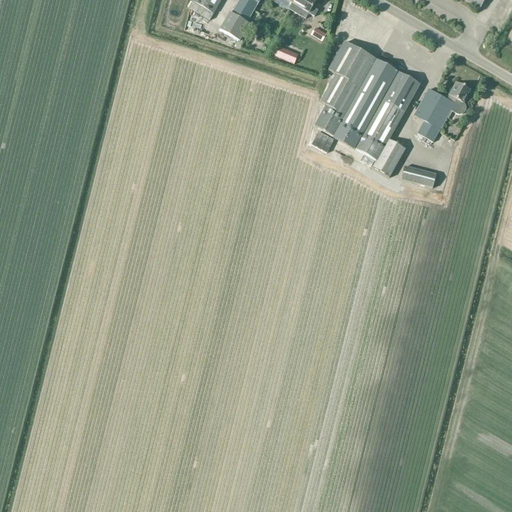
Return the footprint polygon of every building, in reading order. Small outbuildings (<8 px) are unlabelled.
[(193,0),(192,4),(213,16),(221,0),(193,0)] [(281,0),(292,6),(295,0),(239,0),(231,15),(229,14),(219,32),(239,44),(249,27),(246,25),(260,0),(281,0)] [(310,0),(295,0),(292,6),(308,16),(308,15),(314,19),(317,12),(312,9),(316,3),(310,0)] [(461,0),(480,11),(485,0),(461,0)] [(315,30),(311,37),(321,43),(326,36),(315,30)] [(389,142),(420,87),(344,44),(328,72),(335,77),(320,104),(325,108),(314,128),(333,139),(332,140),(354,152),(354,151),(375,163),(371,170),(389,180),(405,151),(389,142)] [(272,56),(279,60),(283,50),(276,47),(272,56)] [(465,106),(462,104),(470,92),(455,84),(448,97),(446,101),(428,91),(413,117),(423,123),(417,135),(432,144),(450,113),(456,116),(459,116),(463,115),(465,113),(466,110),(465,106)] [(453,140),(457,132),(452,129),(448,137),(453,140)] [(326,155),(334,142),(319,134),(312,147),(326,155)] [(436,177),(404,168),(401,182),(416,186),(415,190),(423,192),(424,188),(432,190),(436,177)]
